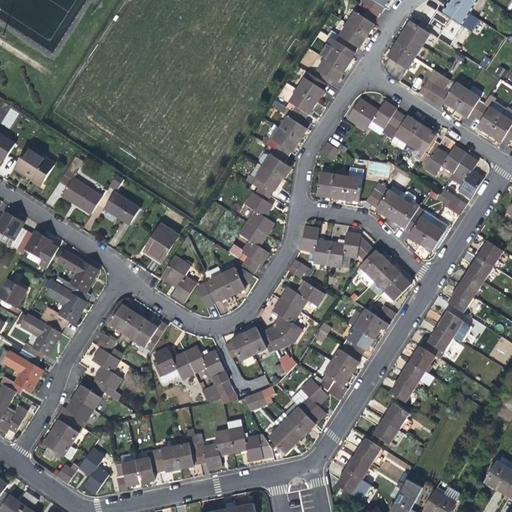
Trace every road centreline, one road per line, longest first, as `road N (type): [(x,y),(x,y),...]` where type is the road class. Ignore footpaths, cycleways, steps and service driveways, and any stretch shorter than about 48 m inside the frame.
road 1 (residential): [(271,470),(92,505),(11,457)]
road 2 (residential): [(294,205),(281,255),(237,317),(216,325),(190,321),(121,277)]
road 3 (residential): [(428,280),(313,462)]
road 4 (residential): [(11,457),(121,277)]
road 5 (residential): [(356,65),(507,160)]
road 6 (residential): [(294,205),(368,223),(428,280)]
road 7 (residential): [(356,65),(309,134),(294,205)]
road 8 (residential): [(0,189),(121,277)]
road 9 (residential): [(507,160),(428,280)]
